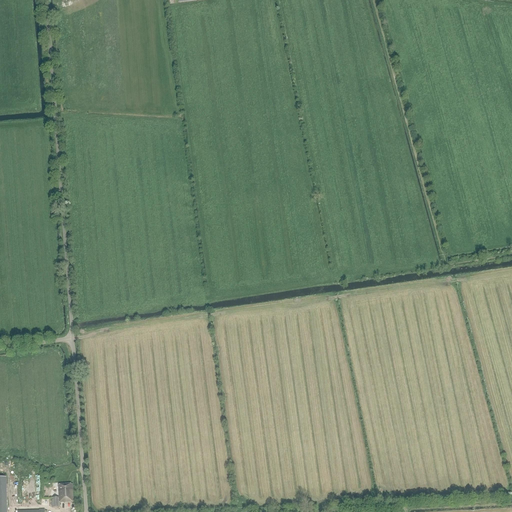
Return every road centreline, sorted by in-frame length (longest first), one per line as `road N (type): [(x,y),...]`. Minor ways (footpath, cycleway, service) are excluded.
road 1 (unclassified): [(72,338),(46,0)]
road 2 (unclassified): [(86,511),(72,338)]
